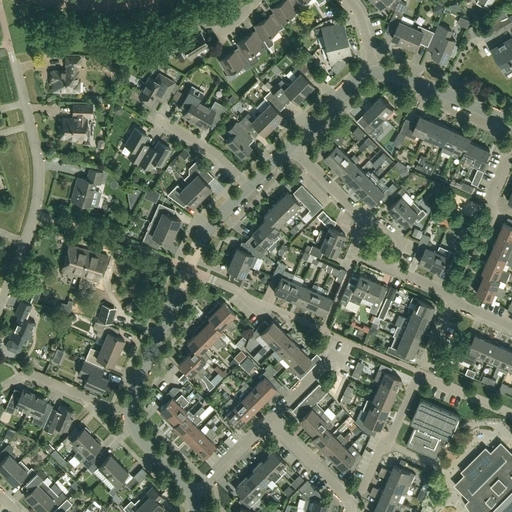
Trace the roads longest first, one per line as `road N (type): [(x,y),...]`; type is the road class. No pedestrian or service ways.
road 1 (residential): [(0,302),(37,193),(36,153),(8,44)]
road 2 (unclassified): [(129,410),(186,268)]
road 3 (unclassified): [(371,72),(391,72),(511,125)]
road 4 (residential): [(349,503),(389,442),(418,372)]
road 5 (residential): [(129,410),(29,374),(0,387)]
